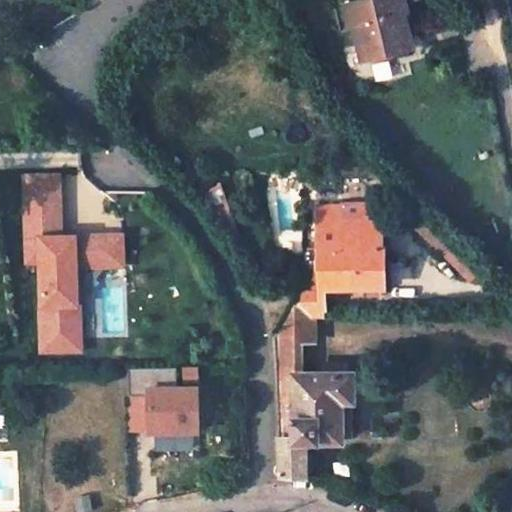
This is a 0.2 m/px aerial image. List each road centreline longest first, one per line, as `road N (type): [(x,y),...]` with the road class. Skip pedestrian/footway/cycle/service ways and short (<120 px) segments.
road 1 (residential): [(137,0),(102,19),(75,60),(88,113),(185,212),(258,314),(271,501)]
road 2 (unknown): [(0,171),(137,163)]
